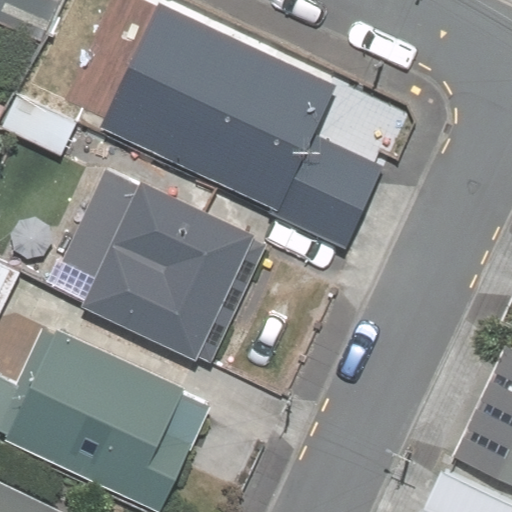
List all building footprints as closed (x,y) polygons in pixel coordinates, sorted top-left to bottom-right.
[(48,0),(0,0),(0,42),(23,53),(48,0)] [(332,88),(152,2),(88,135),(332,251),(375,161),(312,131),(332,88)] [(84,104),(15,70),(0,101),(0,138),(55,165),(84,104)] [(89,170),(41,271),(212,352),(260,251),(89,170)] [(21,272),(0,262),(0,317),(5,306),(21,272)] [(0,450),(128,511),(172,511),(221,408),(48,326),(23,377),(0,366),(0,450)] [(511,355),(482,342),(427,459),(511,498),(511,355)] [(511,511),(422,470),(402,511),(511,511)] [(0,511),(60,511),(0,483),(0,511)]
